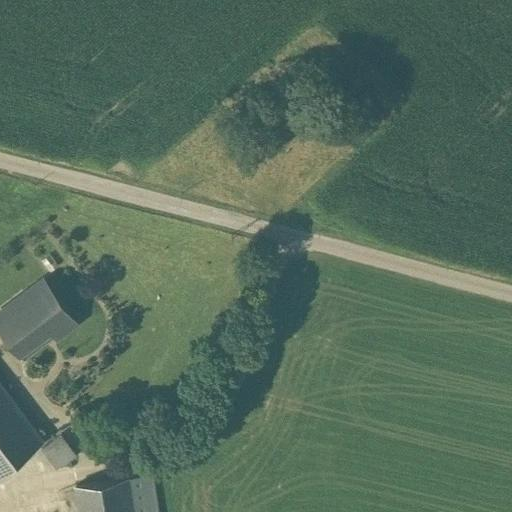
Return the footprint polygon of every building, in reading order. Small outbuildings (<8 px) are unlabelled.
[(0,313),(0,328),(7,338),(19,354),(51,330),(55,336),(72,323),(41,283),(0,313)] [(0,472),(42,440),(0,384),(0,472)] [(61,433),(42,448),(58,469),(77,454),(61,433)] [(157,511),(152,474),(127,477),(132,511),(157,511)] [(80,511),(132,511),(127,477),(76,485),(80,511)]
